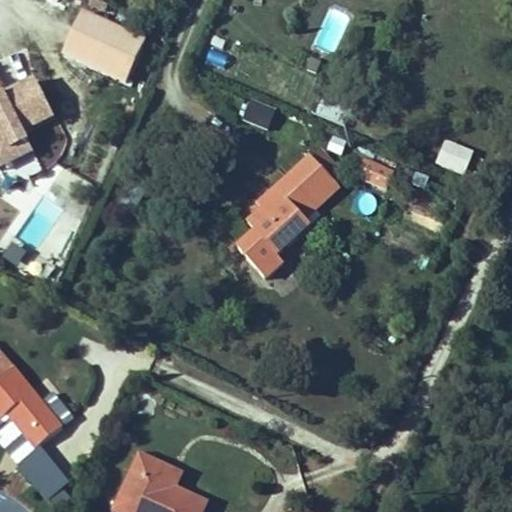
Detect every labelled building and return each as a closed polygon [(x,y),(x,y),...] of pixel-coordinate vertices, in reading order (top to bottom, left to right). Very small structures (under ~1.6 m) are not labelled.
[(146,45),(83,17),(64,60),(127,88),(146,45)] [(223,68),(228,54),(208,49),(204,63),(223,68)] [(0,161),(28,147),(23,137),(54,122),(36,85),(0,102),(0,161)] [(251,101),(243,121),(268,132),(276,111),(251,101)] [(445,140),(436,164),(463,175),(473,151),(445,140)] [(0,174),(34,158),(28,147),(0,161),(0,174)] [(384,193),(394,171),(362,156),(352,178),(384,193)] [(265,281),(284,264),(278,257),(310,227),(305,221),(295,211),(307,200),(317,211),(334,195),(305,163),(275,190),(280,195),(264,210),(271,219),(255,233),(238,249),(265,281)] [(260,205),(264,210),(280,195),(275,190),(260,205)] [(317,211),(307,200),(295,211),(305,221),(317,211)] [(248,225),(255,233),(271,219),(264,210),(248,225)] [(0,379),(0,421),(10,414),(37,448),(62,428),(14,368),(0,379)] [(0,443),(46,502),(66,486),(37,448),(10,414),(0,421),(0,443)] [(160,487),(167,471),(140,458),(114,511),(201,511),(204,507),(174,493),(160,487)] [(174,493),(180,478),(167,471),(160,487),(174,493)]
